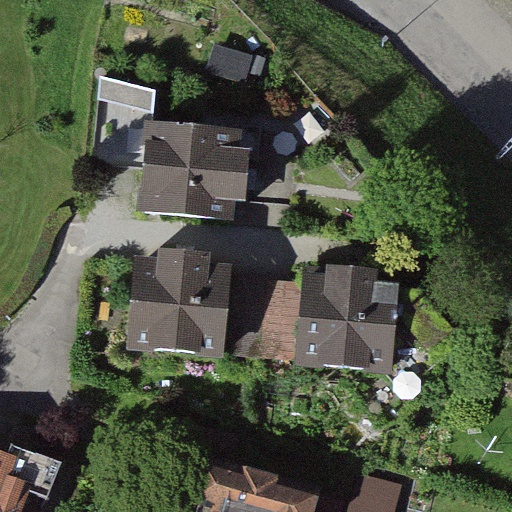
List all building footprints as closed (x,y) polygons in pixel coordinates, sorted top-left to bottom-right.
[(252,139),(149,124),(134,225),(237,240),(252,139)] [(222,353),(228,262),(124,256),(118,346),(222,353)] [(396,373),(407,291),(250,270),(239,352),(396,373)] [(323,511),(328,501),(240,471),(251,441),(178,416),(167,446),(205,459),(187,511),(323,511)] [(0,511),(26,511),(40,481),(0,462),(0,511)] [(355,511),(397,511),(403,490),(363,481),(355,511)]
